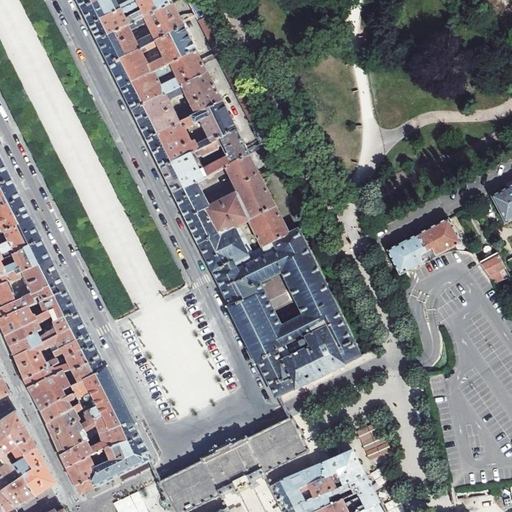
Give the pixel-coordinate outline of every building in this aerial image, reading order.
[(78,0),(80,4),(82,9),(100,0),(78,0)] [(89,22),(91,26),(121,11),(115,0),(100,0),(82,9),(89,22)] [(123,10),(125,14),(127,12),(128,13),(138,9),(138,7),(140,6),(143,12),(146,18),(173,4),(170,0),(142,0),(138,2),(123,10)] [(189,0),(200,21),(208,16),(199,0),(189,0)] [(120,219),(32,8),(15,15),(11,6),(7,8),(6,4),(0,6),(0,19),(90,235),(114,225),(113,222),(120,219)] [(128,27),(131,32),(148,23),(154,35),(137,44),(140,50),(157,42),(185,28),(186,27),(185,23),(183,24),(173,4),(146,18),(130,26),(128,27)] [(125,14),(123,10),(121,11),(91,26),(96,37),(99,41),(128,27),(130,26),(127,19),(125,14)] [(143,12),(127,19),(130,26),(146,18),(143,12)] [(200,21),(212,45),(220,41),(208,16),(200,21)] [(131,32),(128,27),(99,41),(109,61),(110,65),(140,50),(137,44),(131,32)] [(148,67),(152,74),(155,73),(197,52),(199,51),(196,45),(194,46),(185,28),(157,42),(159,46),(165,59),(148,67)] [(212,45),(223,66),(231,62),(220,41),(212,45)] [(121,85),(122,89),(152,74),(148,67),(142,54),(159,46),(157,42),(140,50),(110,65),(121,85)] [(155,73),(158,78),(174,70),(178,79),(162,87),(166,94),(209,73),(210,72),(209,70),(207,71),(203,64),(205,63),(203,60),(202,61),(197,52),(155,73)] [(223,66),(238,95),(246,91),(231,62),(223,66)] [(158,78),(155,73),(152,74),(122,89),(130,104),(133,110),(166,94),(162,87),(158,78)] [(166,94),(169,101),(185,93),(195,112),(197,116),(223,103),(222,101),(224,100),(222,97),(221,98),(214,84),(215,84),(209,73),(166,94)] [(238,95),(252,123),(260,119),(246,91),(238,95)] [(169,101),(166,94),(133,110),(146,135),(148,140),(181,124),(179,120),(169,101)] [(182,123),(185,130),(202,121),(211,139),(197,146),(199,150),(214,142),(216,141),(237,131),(231,119),(233,119),(231,114),(229,115),(223,103),(197,116),(182,123)] [(179,120),(181,124),(182,123),(197,116),(195,112),(179,120)] [(271,154),(276,151),(260,119),(252,123),(251,124),(264,149),(271,154)] [(185,130),(182,123),(181,124),(148,140),(160,164),(162,168),(195,152),(199,150),(197,146),(195,141),(192,143),(185,130)] [(228,158),(203,170),(208,179),(226,169),(226,168),(250,156),(237,131),(216,141),(219,146),(221,145),(228,158)] [(214,142),(199,150),(202,156),(217,148),(214,142)] [(204,194),(198,184),(208,179),(203,170),(195,152),(162,168),(173,190),(175,194),(180,203),(181,205),(184,211),(206,200),(204,194)] [(290,235),(290,234),(265,185),(267,184),(268,182),(267,179),(269,178),(266,172),(260,175),(256,168),(250,156),(226,168),(226,169),(232,180),(238,193),(210,208),(211,208),(206,210),(210,217),(207,220),(216,238),(235,228),(240,227),(244,225),(250,221),(254,227),(264,248),(290,235)] [(0,234),(5,233),(33,221),(16,188),(2,159),(0,159),(0,234)] [(281,176),(287,172),(283,164),(276,168),(281,176)] [(511,187),(493,198),(507,224),(511,221),(511,187)] [(185,214),(200,244),(216,238),(207,220),(210,217),(206,210),(211,208),(210,208),(206,200),(184,211),(185,214)] [(388,251),(401,275),(445,253),(457,246),(460,251),(473,244),(457,216),(388,251)] [(10,242),(15,253),(43,241),(35,225),(33,221),(5,233),(10,242)] [(246,231),(254,227),(250,221),(244,225),(246,231)] [(202,248),(214,273),(253,253),(240,227),(235,228),(216,238),(200,244),(202,248)] [(346,366),(346,365),(361,357),(299,229),(290,234),(290,235),(264,248),(253,253),(214,273),(231,307),(229,307),(231,310),(232,310),(235,316),(234,317),(235,319),(236,319),(238,322),(239,325),(238,325),(240,328),(244,335),(243,335),(244,338),(245,337),(248,343),(247,344),(249,346),(252,352),(251,352),(253,355),(254,354),(257,361),(256,362),(258,364),(259,364),(276,398),(278,398),(281,397),(295,389),(296,391),(322,378),(346,366)] [(17,263),(22,273),(52,260),(44,244),(43,241),(15,253),(13,254),(17,263)] [(15,253),(10,242),(0,246),(0,259),(1,259),(3,258),(2,255),(8,253),(9,256),(13,254),(15,253)] [(511,274),(500,253),(481,262),(495,285),(511,277),(511,274)] [(22,273),(17,263),(5,268),(1,259),(0,259),(0,275),(17,270),(18,274),(22,273)] [(52,260),(22,273),(25,279),(30,291),(37,306),(38,305),(45,302),(68,292),(65,286),(52,260)] [(25,279),(22,273),(18,274),(17,270),(0,275),(0,320),(0,321),(37,306),(30,291),(17,297),(12,285),(25,279)] [(391,280),(396,290),(405,286),(399,276),(391,280)] [(48,308),(53,320),(55,319),(58,325),(79,313),(74,303),(68,292),(45,302),(48,308)] [(45,302),(38,305),(41,311),(48,308),(45,302)] [(53,320),(48,308),(41,311),(38,305),(37,306),(0,321),(3,328),(9,341),(12,348),(41,333),(48,329),(45,324),(53,320)] [(60,330),(62,335),(64,334),(85,325),(84,322),(79,313),(58,325),(60,330)] [(62,335),(55,338),(58,344),(61,349),(90,336),(86,328),(85,325),(64,334),(62,335)] [(62,335),(60,330),(43,339),(41,333),(12,348),(14,354),(16,359),(55,338),(62,335)] [(57,359),(60,364),(63,362),(60,356),(65,353),(68,360),(95,346),(91,338),(90,336),(61,349),(54,352),(57,359)] [(405,336),(396,338),(399,353),(408,351),(405,336)] [(52,348),(58,344),(55,338),(16,359),(24,377),(25,381),(54,367),(60,364),(57,359),(46,364),(40,350),(43,349),(44,351),(52,348)] [(70,364),(73,370),(74,371),(77,370),(102,359),(100,356),(95,346),(68,360),(70,364)] [(74,371),(80,383),(86,380),(107,369),(105,365),(102,359),(77,370),(74,371)] [(73,370),(70,364),(56,371),(54,367),(25,381),(29,387),(30,389),(64,372),(73,370)] [(113,437),(135,425),(137,425),(135,421),(134,422),(131,416),(132,416),(131,414),(130,412),(129,413),(126,407),(127,406),(125,402),(124,403),(122,398),(123,397),(121,394),(120,394),(118,389),(119,389),(117,386),(116,386),(113,381),(114,380),(112,377),(111,377),(109,372),(109,371),(108,369),(107,369),(86,380),(80,383),(72,387),(74,391),(75,393),(78,399),(90,392),(98,408),(85,415),(87,418),(92,415),(95,421),(104,416),(110,430),(113,437)] [(63,391),(72,387),(64,372),(30,389),(36,400),(44,413),(66,399),(63,391)] [(3,379),(0,380),(0,399),(11,394),(3,379)] [(44,416),(48,425),(81,405),(78,399),(75,393),(70,397),(66,399),(44,413),(43,414),(44,416)] [(87,418),(85,419),(88,425),(81,429),(78,422),(80,421),(77,414),(84,411),(81,405),(48,425),(51,432),(58,449),(62,456),(89,442),(85,434),(97,427),(95,421),(92,415),(87,418)] [(426,409),(416,411),(420,426),(429,424),(426,409)] [(11,437),(26,427),(22,419),(18,412),(1,423),(11,437)] [(97,427),(101,435),(110,430),(104,416),(95,421),(97,427)] [(80,421),(78,422),(81,429),(88,425),(85,419),(80,421)] [(173,511),(191,511),(219,498),(221,501),(224,500),(245,489),(252,485),(266,479),(269,477),(268,474),(312,451),(306,438),(301,430),(295,419),(291,421),(251,441),(249,437),(225,449),(201,460),(203,463),(161,484),(160,484),(162,488),(163,491),(167,498),(169,502),(172,510),(173,511)] [(0,453),(2,456),(6,453),(22,476),(24,475),(33,470),(24,457),(18,447),(11,437),(1,423),(0,423),(0,453)] [(105,443),(103,443),(104,449),(119,445),(142,439),(141,437),(135,425),(113,437),(110,430),(101,435),(105,443)] [(18,447),(32,438),(29,432),(26,427),(11,437),(18,447)] [(89,457),(104,449),(103,443),(91,449),(89,445),(99,440),(98,437),(89,442),(62,456),(64,462),(67,469),(89,457)] [(24,457),(38,449),(35,443),(32,438),(18,447),(24,457)] [(119,445),(130,471),(135,469),(149,461),(152,466),(154,465),(151,461),(152,460),(142,439),(119,445)] [(130,471),(119,445),(104,449),(111,461),(95,469),(89,457),(67,469),(74,482),(81,496),(96,488),(110,481),(130,471)] [(33,470),(44,462),(41,455),(38,449),(24,457),(33,470)] [(282,509),(282,511),(286,511),(350,482),(366,475),(353,451),(338,458),(324,464),(328,472),(325,474),(326,477),(277,500),(278,502),(282,509)] [(0,491),(2,490),(22,476),(6,453),(2,456),(0,453),(0,457),(2,461),(1,462),(3,465),(6,464),(7,466),(0,469),(0,491)] [(33,470),(24,475),(37,496),(40,494),(53,486),(56,484),(44,462),(33,470)] [(274,494),(277,500),(326,477),(325,474),(328,472),(324,464),(270,487),(274,494)] [(37,496),(24,475),(22,476),(2,490),(15,508),(18,506),(24,503),(24,504),(27,502),(34,498),(37,496)] [(348,511),(385,511),(366,475),(350,482),(355,492),(357,492),(359,495),(363,504),(349,511),(348,511)] [(316,511),(343,498),(355,492),(350,482),(286,511),(316,511)] [(0,504),(5,511),(7,511),(11,511),(16,509),(15,508),(2,490),(0,491),(0,504)] [(118,511),(148,511),(138,491),(114,503),(118,511)] [(347,511),(349,511),(363,504),(359,495),(345,502),(343,498),(316,511),(347,511)]
